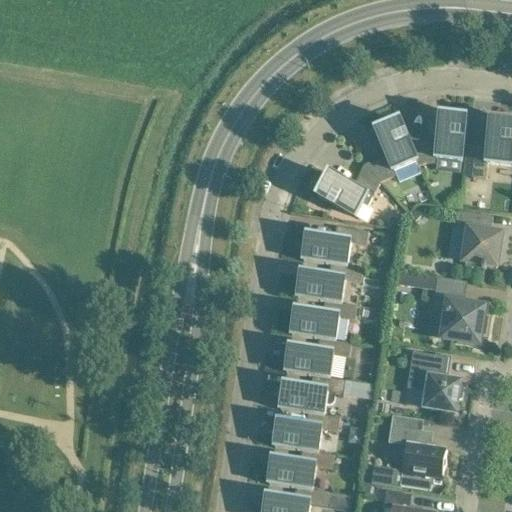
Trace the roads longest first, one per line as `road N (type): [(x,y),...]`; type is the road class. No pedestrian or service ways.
road 1 (residential): [(511,84),(448,76),(374,91),(337,112),(284,167),(268,217),(223,511)]
road 2 (secondary): [(196,248),(222,147),(249,101),(286,62),(388,12),(511,14)]
road 3 (secondary): [(196,248),(172,332),(144,511)]
road 4 (secondary): [(171,511),(194,336),(196,248)]
road 5 (residential): [(509,380),(473,380),(455,511)]
